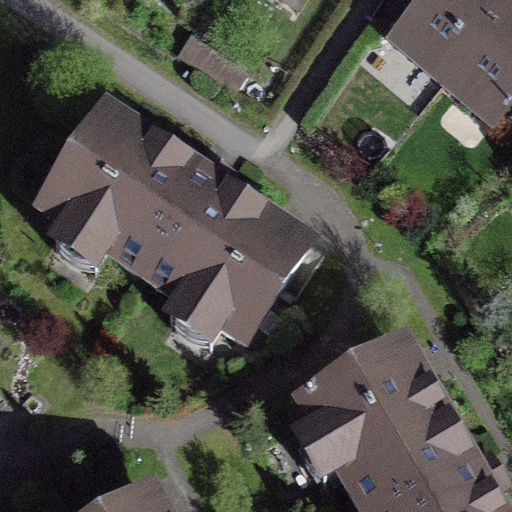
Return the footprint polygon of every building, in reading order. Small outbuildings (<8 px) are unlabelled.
[(446,87),(511,7),(511,5),(505,0),(395,0),(392,4),(416,24),(397,46),(446,87)] [(511,7),(446,87),(494,127),(511,105),(511,7)] [(242,76),(192,42),(180,59),(230,93),(242,76)] [(192,180),(109,126),(46,220),(244,350),(306,255),(222,199),(228,190),(199,170),(192,180)] [(470,472),(404,359),(307,415),(363,511),(495,511),(488,500),(495,495),(479,467),(470,472)]
